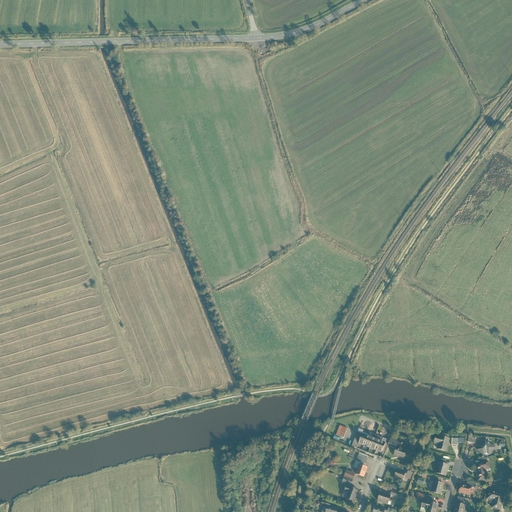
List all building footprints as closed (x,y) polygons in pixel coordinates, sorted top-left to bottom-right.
[(347,428),(338,425),(333,439),(338,442),(340,437),(343,438),(347,428)] [(369,436),(363,434),(359,443),(365,446),(369,436)] [(375,439),(369,436),(365,446),(371,448),(375,439)] [(476,438),(469,436),(467,442),(474,444),(476,438)] [(443,439),(435,437),(434,444),(438,445),(437,450),(447,452),(450,438),(443,437),(443,439)] [(380,441),(375,439),(371,448),(376,450),(380,441)] [(403,443),(391,439),(388,445),(396,449),(394,455),(404,459),(408,450),(401,447),(403,443)] [(495,447),(485,439),(476,450),(487,458),(495,447)] [(386,443),(380,441),(376,450),(382,453),(386,443)] [(369,456),(359,453),(354,467),(358,468),(359,464),(365,466),(369,456)] [(437,462),(439,462),(436,473),(446,476),(449,464),(446,463),(447,461),(438,458),(437,462)] [(490,461),(476,463),(479,481),(488,480),(487,469),(491,469),(490,461)] [(365,466),(359,464),(358,468),(355,475),(364,478),(368,467),(365,466)] [(413,473),(408,471),(407,473),(397,470),(394,477),(402,481),(404,477),(411,480),(413,473)] [(353,480),(355,475),(346,471),(343,476),(353,480)] [(444,483),(434,481),(431,492),(442,494),(444,483)] [(467,485),(460,483),(458,493),(470,496),(472,487),(476,489),(477,484),(468,482),(467,485)] [(359,490),(346,485),(344,489),(350,492),(348,499),(354,502),(359,490)] [(400,493),(388,487),(386,491),(398,497),(400,493)] [(506,494),(490,490),(487,499),(493,501),(492,508),(502,511),(506,494)] [(390,496),(380,492),(377,501),(393,506),(394,501),(389,499),(390,496)] [(434,497),(428,495),(426,500),(423,500),(421,507),(428,510),(427,511),(436,511),(439,505),(433,503),(434,497)] [(331,505),(321,502),(320,506),(324,507),(322,511),(348,511),(330,507),(331,505)] [(464,511),(466,505),(456,502),(453,511),(464,511)]
